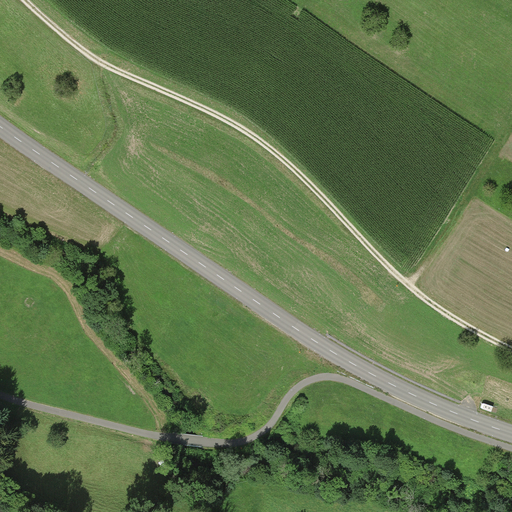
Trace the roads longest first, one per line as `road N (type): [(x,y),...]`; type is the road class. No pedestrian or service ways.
road 1 (track): [(511,352),(396,279),(250,134),(99,63),(22,0)]
road 2 (tertiary): [(511,433),(443,410),(352,363),(0,123)]
road 3 (track): [(0,397),(118,428),(225,444),(260,431),(296,387),(319,376),(511,450)]
